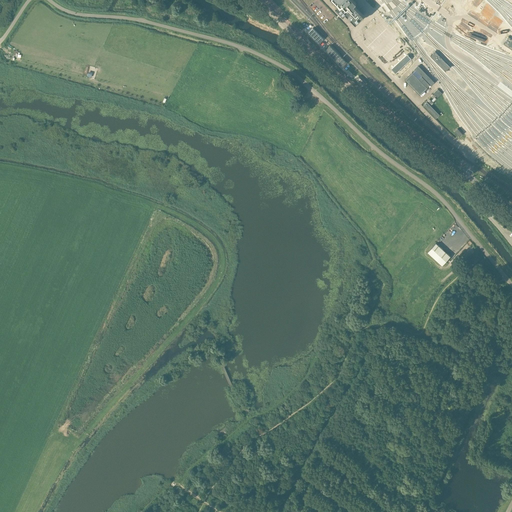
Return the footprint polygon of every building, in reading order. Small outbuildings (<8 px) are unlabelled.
[(345,12),(355,23),(363,15),(353,5),(355,2),(353,0),(332,0),(337,4),(335,6),(343,15),(345,12)] [(503,44),(511,49),(511,39),(508,37),(503,44)] [(430,56),(445,71),(449,67),(435,52),(430,56)] [(395,73),(411,59),(407,54),(391,69),(395,73)] [(427,88),(426,88),(429,85),(431,86),(434,82),(418,65),(414,69),(421,76),(418,79),(412,72),(405,79),(420,95),(427,88)] [(442,94),(437,89),(433,93),(437,98),(442,94)] [(439,114),(427,102),(423,105),(436,118),(439,114)] [(450,256),(436,242),(427,252),(442,266),(450,256)] [(470,253),(468,251),(459,261),(462,263),(470,253)]
